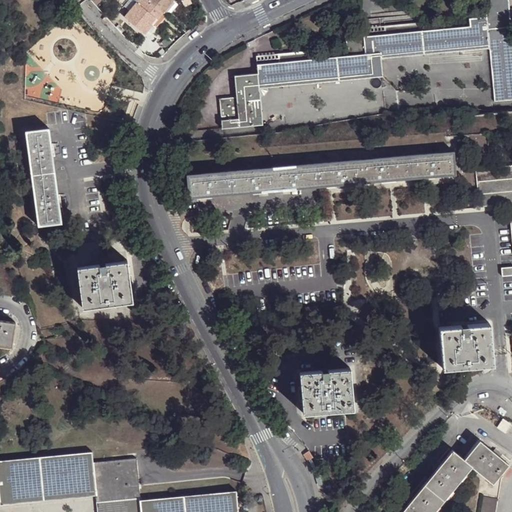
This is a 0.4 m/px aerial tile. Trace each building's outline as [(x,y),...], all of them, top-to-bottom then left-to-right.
[(161,12),(147,0),(138,0),(144,4),(137,12),(132,8),(125,17),(144,34),(152,25),(151,23),(161,12)] [(144,4),(138,0),(132,8),(137,12),(144,4)] [(147,0),(161,12),(170,0),(171,1),(172,0),(147,0)] [(485,0),(487,16),(490,48),(496,101),(511,99),(511,38),(508,0),(485,0)] [(471,26),(422,31),(425,54),(490,48),(487,16),(470,18),(471,26)] [(363,28),(364,32),(364,36),(422,31),(421,22),(363,28)] [(346,34),(348,56),(381,52),(382,58),(425,54),(422,31),(364,36),(364,32),(346,34)] [(257,55),(258,64),(316,59),(315,50),(257,55)] [(258,64),(258,73),(260,87),(383,76),(382,58),(381,52),(348,56),(316,59),(258,64)] [(223,128),(240,127),(263,125),(260,87),(258,73),(235,75),(237,97),(220,99),(223,128)] [(39,226),(62,223),(60,207),(59,202),(53,156),(52,151),(49,129),(26,132),(39,226)] [(187,175),(189,198),(211,196),(319,187),(427,178),(455,176),(453,153),(448,154),(187,175)] [(508,205),(511,251),(511,166),(475,170),(478,208),(508,205)] [(78,267),(83,307),(133,301),(128,260),(78,267)] [(511,267),(501,269),(501,277),(511,276),(511,267)] [(18,325),(0,322),(0,347),(15,349),(18,325)] [(438,328),(442,368),(492,364),(488,323),(438,328)] [(352,408),(349,368),(299,372),(302,412),(352,408)] [(506,432),(511,424),(503,419),(498,426),(506,432)] [(502,457),(496,453),(494,451),(481,440),(465,459),(473,465),(472,466),(494,483),(499,477),(501,474),(509,463),(502,457)] [(473,465),(465,459),(453,449),(441,463),(437,468),(435,471),(413,497),(410,502),(408,505),(401,511),(434,511),(472,466),(473,465)] [(96,495),(94,462),(93,451),(0,460),(0,501),(0,504),(96,495)] [(136,458),(94,462),(96,495),(97,511),(141,511),(140,499),(136,458)] [(238,511),(237,490),(140,499),(141,511),(238,511)] [(484,496),(481,511),(496,511),(499,498),(484,496)]
